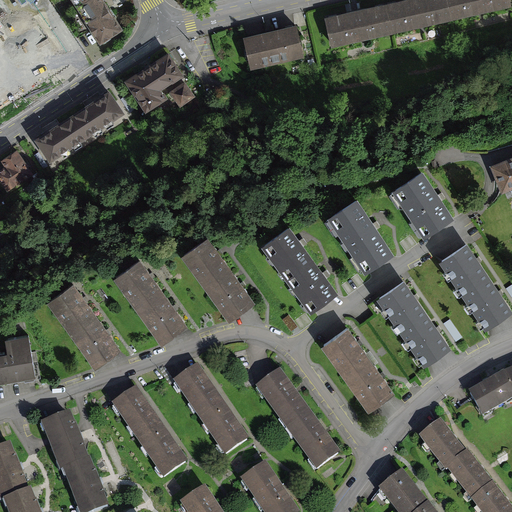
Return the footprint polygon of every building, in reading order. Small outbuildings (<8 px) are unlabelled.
[(107,0),(88,0),(78,7),(101,43),(125,28),(113,9),(107,0)] [(399,32),(392,0),(391,0),(326,14),(333,46),(399,32)] [(392,0),(399,32),(457,20),(453,0),(392,0)] [(511,0),(453,0),(457,20),(511,8),(511,0)] [(309,56),(302,22),(246,33),(253,67),(309,56)] [(187,74),(173,50),(126,78),(146,111),(169,98),(163,88),(187,74)] [(197,94),(187,80),(173,90),(183,103),(197,94)] [(133,117),(114,88),(74,113),(93,142),(133,117)] [(93,142),(74,113),(35,139),(54,168),(93,142)] [(35,172),(19,148),(0,160),(4,166),(0,168),(0,180),(7,191),(35,172)] [(506,189),(511,187),(511,157),(496,164),(506,189)] [(392,193),(422,238),(453,219),(440,199),(423,173),(392,193)] [(327,221),(362,274),(393,253),(375,227),(357,201),(327,221)] [(263,246),(309,312),(335,293),(323,276),(301,245),(289,228),(263,246)] [(184,253),(231,319),(258,299),(245,280),(228,256),(212,233),(184,253)] [(439,264),(481,328),(510,309),(500,294),(478,261),(468,245),(439,264)] [(116,275),(162,341),(189,323),(175,302),(157,277),(143,257),(116,275)] [(98,316),(72,281),(47,301),(73,335),(98,316)] [(376,302),(422,366),(449,346),(438,330),(415,298),(404,283),(376,302)] [(73,335),(97,366),(122,347),(98,316),(73,335)] [(348,328),(320,347),(342,378),(369,359),(359,344),(348,328)] [(0,384),(36,379),(30,333),(4,337),(6,351),(0,351),(0,384)] [(369,359),(342,378),(367,414),(394,395),(382,377),(369,359)] [(511,365),(503,369),(511,383),(511,365)] [(199,368),(175,385),(225,457),(249,440),(233,417),(211,386),(199,368)] [(470,388),(484,413),(511,396),(511,383),(503,369),(470,388)] [(282,372),(257,390),(315,470),(340,452),(323,428),(300,396),(282,372)] [(136,390),(112,406),(163,478),(187,461),(173,441),(150,410),(136,390)] [(70,414),(41,426),(59,470),(88,458),(70,414)] [(465,449),(441,418),(419,435),(442,466),(445,464),(465,449)] [(9,444),(0,447),(0,500),(28,489),(9,444)] [(482,511),(511,511),(511,503),(511,502),(486,469),(469,446),(465,449),(445,464),(482,511)] [(59,470),(76,511),(91,511),(108,505),(88,458),(59,470)] [(241,480),(262,511),(298,511),(266,463),(241,480)] [(402,469),(378,488),(397,511),(414,511),(428,501),(402,469)] [(179,504),(184,511),(221,511),(219,509),(204,487),(179,504)] [(0,502),(4,511),(38,511),(28,489),(0,500),(0,502)] [(437,511),(428,501),(414,511),(437,511)]
